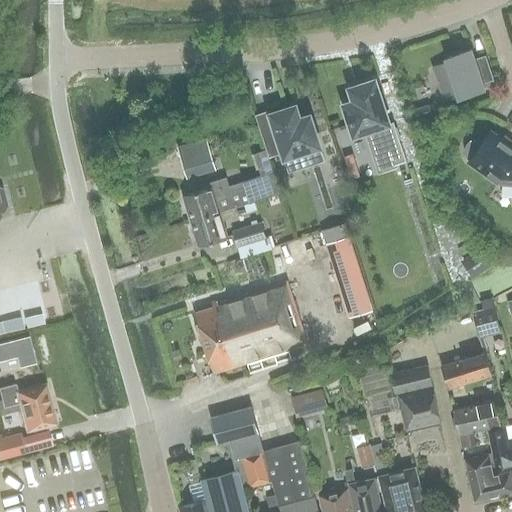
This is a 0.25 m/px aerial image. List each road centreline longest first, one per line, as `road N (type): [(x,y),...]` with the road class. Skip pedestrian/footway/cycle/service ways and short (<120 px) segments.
road 1 (unclassified): [(164,511),(63,131),(55,61)]
road 2 (unclassified): [(55,61),(323,44),(485,0)]
road 3 (residential): [(467,511),(433,360)]
